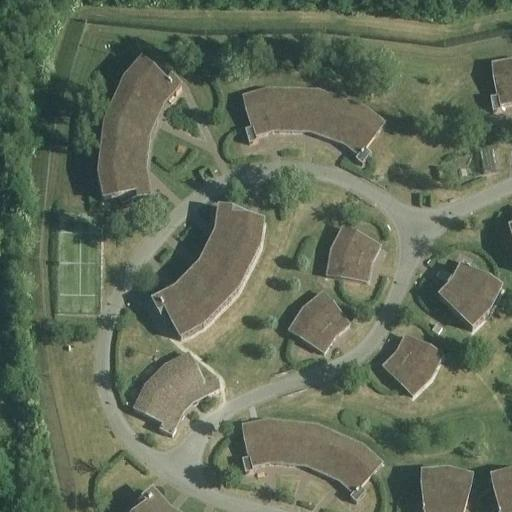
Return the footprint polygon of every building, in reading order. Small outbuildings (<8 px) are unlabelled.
[(511,63),(491,67),(496,100),(490,101),(492,115),(500,114),(499,110),(511,107),(511,63)] [(182,91),(171,81),(166,87),(142,64),(123,84),(103,129),(98,179),(103,205),(136,199),(137,205),(151,203),(146,177),(150,143),(164,110),(182,91)] [(242,99),(251,132),(245,134),(249,147),(256,145),(255,141),(273,136),(309,137),(344,149),(358,159),(355,163),(362,168),(370,157),(365,153),(385,126),(365,110),(317,93),(267,92),(242,99)] [(261,253),(264,226),(232,221),(233,213),(218,211),(214,238),(198,269),(173,293),(151,305),(157,318),(164,315),(180,345),(203,333),(239,297),(261,253)] [(342,230),(330,254),(326,280),(369,287),(372,268),(381,250),(342,230)] [(491,315),(503,293),(473,277),(475,272),(463,265),(452,285),(451,284),(447,289),(448,290),(437,301),(472,335),(491,315)] [(350,329),(323,295),(302,312),(287,335),(324,358),(335,342),(350,329)] [(431,383),(443,359),(404,339),(395,357),(382,371),(412,401),(431,383)] [(220,394),(218,382),(209,380),(203,383),(188,357),(164,369),(145,388),(133,412),(162,428),(160,434),(173,439),(183,417),(193,407),(220,394)] [(360,491),(382,466),(363,448),(318,428),(267,423),(241,428),(248,461),(242,463),(245,477),(253,475),(252,471),(270,467),(304,471),(339,486),(352,498),(350,501),(356,506),(365,496),(360,491)] [(465,511),(473,481),(447,475),(420,477),(423,510),(416,510),(416,511),(465,511)] [(511,511),(511,475),(489,481),(496,511),(511,511)] [(168,511),(153,494),(142,503),(146,509),(142,511),(168,511)]
